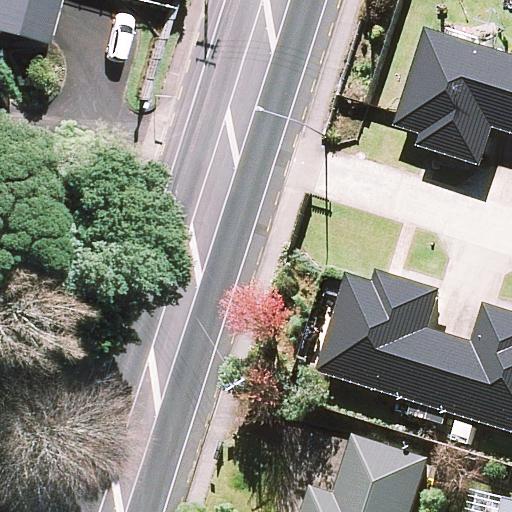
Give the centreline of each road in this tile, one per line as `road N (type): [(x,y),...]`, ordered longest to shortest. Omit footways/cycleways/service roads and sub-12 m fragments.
road 1 (secondary): [(229,142),(113,511)]
road 2 (residential): [(229,142),(511,229)]
road 3 (secondary): [(275,0),(229,142)]
